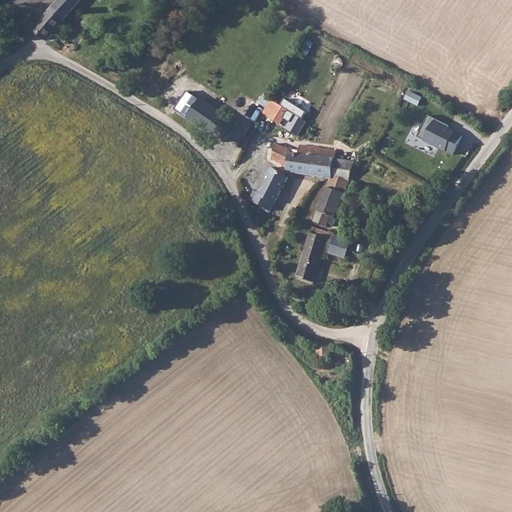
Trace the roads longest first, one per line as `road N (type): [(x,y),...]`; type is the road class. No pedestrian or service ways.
road 1 (unclassified): [(0,68),(18,57),(60,58),(169,122),(221,173),(279,303),(322,334),(373,341)]
road 2 (unclassified): [(373,341),(383,305),(422,236),(511,116)]
road 3 (unclassified): [(389,511),(366,424),(373,341)]
